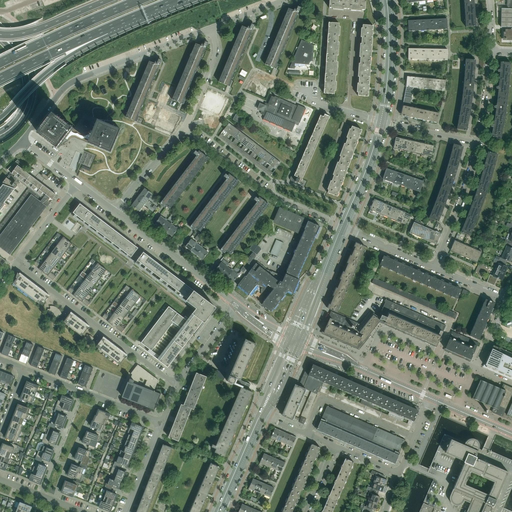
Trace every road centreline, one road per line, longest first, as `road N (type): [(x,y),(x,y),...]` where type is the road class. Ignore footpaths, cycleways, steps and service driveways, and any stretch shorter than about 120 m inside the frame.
road 1 (residential): [(210,29),(70,81),(19,144)]
road 2 (residential): [(175,385),(16,264)]
road 3 (residential): [(183,128),(269,194),(341,227)]
road 4 (trunk): [(139,0),(0,62)]
road 5 (trunk): [(0,117),(107,28)]
road 6 (residential): [(432,267),(478,143)]
road 7 (secondary): [(380,121),(386,0)]
